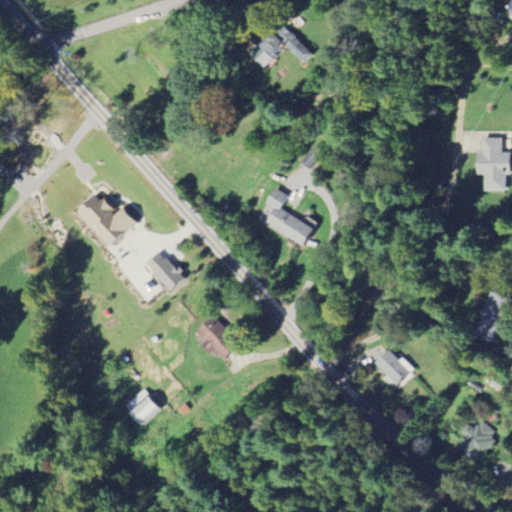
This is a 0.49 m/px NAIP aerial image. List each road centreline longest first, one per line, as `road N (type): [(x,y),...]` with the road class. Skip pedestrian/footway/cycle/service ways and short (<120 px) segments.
road 1 (tertiary): [(0,1),(379,426),(482,511)]
road 2 (residential): [(317,360),(397,328),(432,301),(462,66)]
road 3 (residential): [(41,48),(180,0)]
